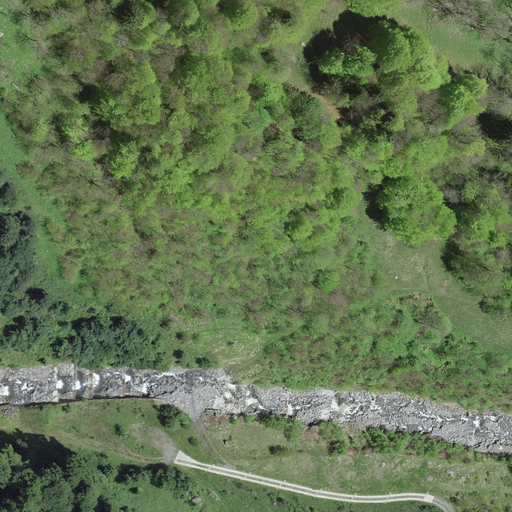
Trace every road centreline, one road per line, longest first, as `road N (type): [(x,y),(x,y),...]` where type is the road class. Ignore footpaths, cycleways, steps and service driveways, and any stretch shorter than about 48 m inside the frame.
road 1 (track): [(236,474),(210,449),(192,399),(197,385),(258,352),(256,333),(121,314),(0,320)]
road 2 (track): [(449,511),(427,499),(300,491),(185,461),(151,426)]
road 3 (track): [(185,461),(89,441),(28,413)]
